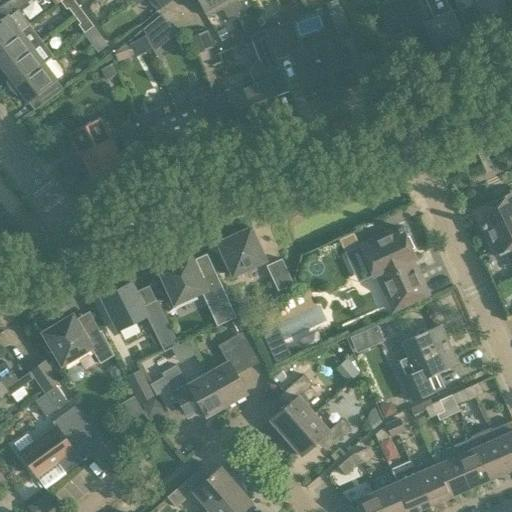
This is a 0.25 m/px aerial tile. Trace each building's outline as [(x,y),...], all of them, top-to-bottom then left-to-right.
[(5,0),(0,4),(0,5),(7,15),(26,0),(5,0)] [(130,0),(135,7),(142,0),(147,0),(157,12),(171,0),(130,0)] [(235,18),(224,0),(195,0),(206,18),(221,10),(228,22),(235,18)] [(234,2),(237,0),(224,0),(235,18),(241,15),(234,2)] [(466,44),(451,11),(446,0),(424,0),(434,19),(424,23),(412,0),(396,0),(394,1),(381,7),(391,29),(404,23),(410,37),(426,29),(438,56),(466,44)] [(511,14),(505,0),(483,0),(472,5),(486,35),(505,26),(507,29),(511,26),(511,14)] [(0,46),(18,33),(27,26),(16,11),(16,10),(10,14),(6,18),(0,22),(0,46)] [(0,71),(38,41),(27,26),(18,33),(0,46),(0,71)] [(274,67),(260,30),(245,36),(259,73),(274,67)] [(2,83),(6,92),(48,59),(50,57),(38,41),(0,71),(6,80),(2,83)] [(355,84),(343,48),(339,49),(337,42),(314,49),(317,57),(294,65),(306,101),(321,96),(322,99),(341,92),(340,89),(355,84)] [(48,59),(6,92),(7,93),(8,93),(10,95),(13,98),(17,95),(23,103),(38,92),(46,103),(61,92),(53,81),(60,76),(61,72),(52,60),(48,59)] [(280,117),(267,81),(225,97),(236,128),(264,117),(266,122),(280,117)] [(190,109),(175,115),(189,152),(211,143),(203,125),(217,119),(207,96),(188,104),(190,109)] [(189,152),(175,115),(159,121),(155,110),(136,118),(147,146),(158,142),(165,162),(189,152)] [(123,171),(100,121),(66,136),(75,156),(71,158),(79,176),(82,174),(89,189),(103,183),(105,186),(106,186),(114,182),(116,180),(116,179),(115,175),(123,171)] [(495,201),(473,212),(493,254),(510,247),(511,252),(511,201),(498,208),(495,201)] [(230,277),(263,262),(248,229),(215,244),(230,277)] [(397,229),(356,246),(356,247),(369,279),(372,277),(387,314),(423,299),(408,262),(410,262),(397,229)] [(356,247),(356,246),(359,245),(352,231),(337,238),(343,253),(344,253),(356,247)] [(210,308),(226,300),(214,275),(200,282),(188,257),(156,271),(172,305),(203,291),(210,308)] [(275,292),(291,285),(279,259),(264,267),(275,292)] [(162,352),(176,345),(167,326),(154,301),(141,308),(129,284),(99,299),(115,331),(144,317),(162,352)] [(60,366),(89,349),(98,364),(113,355),(99,331),(85,339),(71,315),(41,333),(60,366)] [(349,337),(356,353),(383,341),(376,325),(349,337)] [(401,381),(404,387),(411,403),(440,389),(433,375),(456,365),(438,325),(401,342),(408,360),(401,363),(408,378),(401,381)] [(246,394),(235,375),(258,361),(241,332),(229,340),(217,346),(226,362),(206,373),(225,406),(246,394)] [(32,378),(43,393),(59,381),(45,362),(17,381),(10,370),(0,377),(0,394),(5,391),(8,395),(32,378)] [(204,418),(225,406),(206,373),(187,384),(176,365),(161,373),(163,378),(149,386),(155,396),(158,395),(169,414),(180,408),(184,415),(198,407),(204,418)] [(268,421),(284,439),(312,414),(297,397),(311,385),(302,375),(281,393),(289,402),(268,421)] [(477,383),(470,386),(475,397),(482,394),(477,383)] [(468,401),(475,397),(470,386),(463,390),(468,401)] [(56,388),(46,395),(57,411),(67,405),(56,388)] [(438,401),(431,404),(436,415),(443,412),(438,401)] [(429,419),(436,415),(431,404),(424,408),(429,419)] [(63,473),(102,445),(74,405),(51,422),(55,427),(18,453),(35,477),(56,462),(63,473)] [(327,431),(312,414),(284,439),(300,457),(321,438),(329,447),(350,429),(341,419),(327,431)] [(399,419),(391,422),(396,433),(404,430),(399,419)] [(511,426),(510,421),(489,430),(508,471),(511,469),(511,426)] [(389,437),(396,433),(391,422),(384,426),(389,437)] [(488,480),(508,471),(489,430),(489,428),(469,437),(470,439),(488,480)] [(450,447),(468,489),(488,480),(470,439),(450,447)] [(448,497),(468,489),(450,447),(430,456),(434,465),(448,497)] [(365,449),(358,452),(362,463),(370,460),(365,449)] [(355,466),(362,463),(358,452),(350,455),(355,466)] [(345,476),(355,466),(350,455),(337,467),(345,476)] [(407,511),(414,511),(428,506),(414,474),(409,463),(390,472),(394,483),(407,511)] [(434,465),(414,474),(428,506),(448,497),(434,465)] [(191,493),(206,510),(235,485),(219,467),(198,485),(190,476),(166,497),(175,507),(191,493)] [(407,511),(394,483),(375,491),(383,511),(407,511)] [(240,511),(250,503),(235,485),(206,510),(208,511),(240,511)] [(359,511),(383,511),(375,491),(354,500),(359,511)] [(30,511),(45,511),(56,503),(47,492),(27,508),(30,511)]
